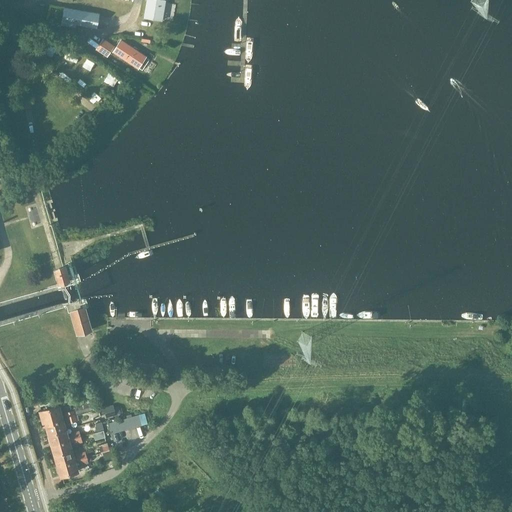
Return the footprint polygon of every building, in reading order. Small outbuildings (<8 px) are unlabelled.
[(161,21),(164,1),(159,0),(146,0),(144,18),(161,21)] [(75,24),(95,28),(97,16),(97,15),(65,9),(62,25),(75,27),(75,24)] [(103,39),(97,48),(96,50),(106,57),(113,46),(103,39)] [(143,56),(120,41),(113,52),(136,67),(143,56)] [(83,62),(85,57),(74,53),(72,58),(83,62)] [(105,85),(111,77),(107,73),(100,81),(105,85)] [(78,87),(85,82),(81,76),(73,81),(78,87)] [(35,207),(29,208),(32,224),(38,222),(35,207)] [(53,271),(58,286),(70,282),(66,268),(53,271)] [(92,331),(85,307),(69,312),(76,336),(92,331)] [(61,406),(76,401),(73,394),(59,398),(61,406)] [(88,405),(74,409),(75,415),(89,411),(88,405)] [(66,416),(62,417),(59,406),(50,409),(48,409),(40,412),(43,425),(45,425),(75,416),(73,411),(66,413),(66,416)] [(111,434),(141,425),(147,424),(145,414),(138,415),(108,424),(111,434)] [(48,435),(65,430),(64,425),(68,423),(76,421),(75,416),(45,425),(48,435)] [(51,445),(80,437),(78,432),(71,434),(71,437),(67,438),(65,430),(48,435),(51,445)] [(103,431),(93,434),(95,441),(105,438),(103,431)] [(54,456),(71,451),(69,445),(73,444),(81,442),(80,437),(51,445),(54,456)] [(97,446),(100,455),(109,452),(107,444),(97,446)] [(57,466),(85,458),(84,453),(76,455),(77,458),(73,459),(71,451),(54,456),(57,466)] [(168,462),(174,455),(171,452),(164,459),(168,462)] [(85,458),(57,466),(60,476),(67,474),(67,475),(69,474),(76,472),(74,463),(78,462),(79,465),(87,463),(85,458)] [(187,483),(193,478),(185,467),(178,472),(187,483)]
